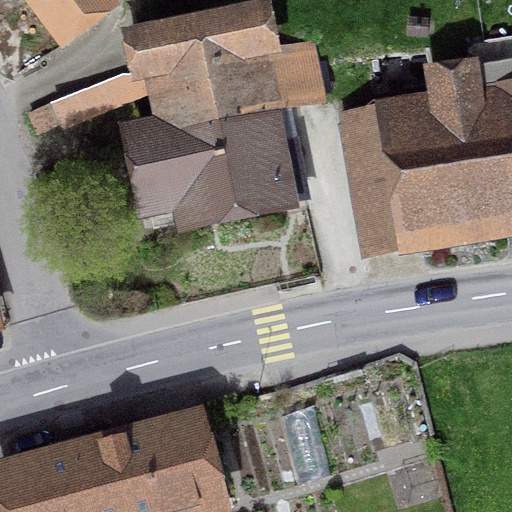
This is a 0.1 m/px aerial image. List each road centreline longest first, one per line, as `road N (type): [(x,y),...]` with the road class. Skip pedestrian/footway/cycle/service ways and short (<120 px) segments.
road 1 (tertiary): [(511,296),(272,335),(52,388)]
road 2 (unclassified): [(0,185),(52,388)]
